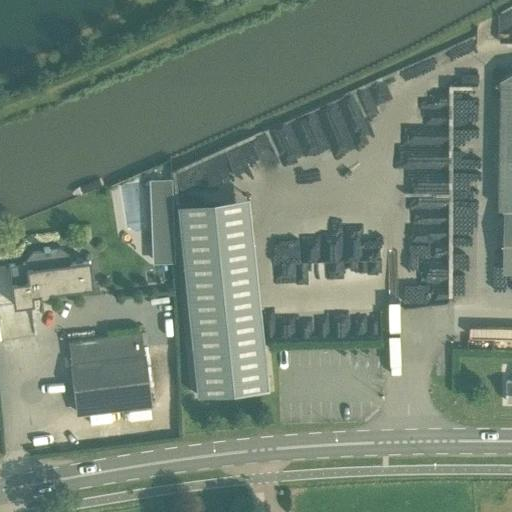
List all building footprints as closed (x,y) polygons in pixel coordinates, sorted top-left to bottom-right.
[(511,71),(503,77),(500,207),(511,207),(511,71)] [(452,81),(452,90),(480,91),(480,82),(452,81)] [(175,175),(151,175),(153,260),(176,259),(175,175)] [(248,194),(176,202),(196,393),(268,386),(248,194)] [(50,292),(50,291),(92,285),(88,260),(70,262),(69,252),(60,245),(32,248),(25,257),(26,261),(9,263),(14,303),(32,301),(31,292),(39,291),(39,292),(40,293),(40,294),(41,295),(43,296),(45,296),(46,296),(47,295),(49,294),(49,293),(49,292),(50,292)] [(71,361),(77,412),(150,403),(141,331),(68,340),(71,361)]
